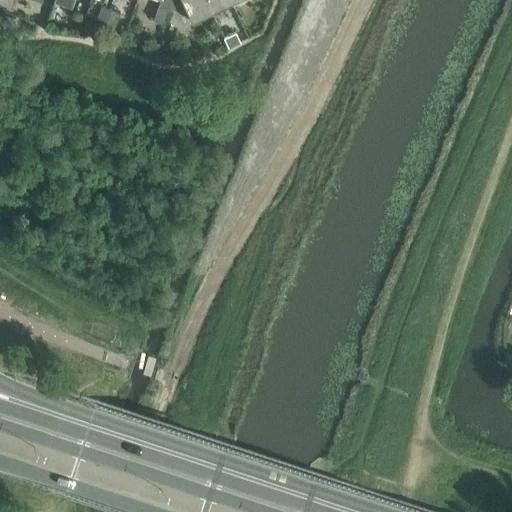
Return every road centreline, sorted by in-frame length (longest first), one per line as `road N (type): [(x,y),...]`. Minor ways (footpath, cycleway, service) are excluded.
road 1 (secondary): [(327,511),(0,404)]
road 2 (secondary): [(262,511),(0,425)]
road 3 (secondary): [(0,461),(153,511)]
